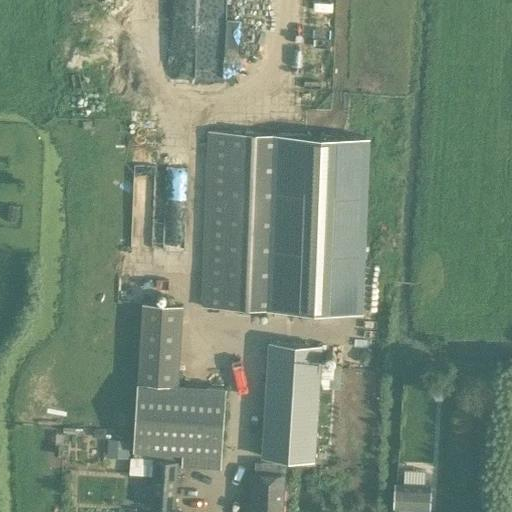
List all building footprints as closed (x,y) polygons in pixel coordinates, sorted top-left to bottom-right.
[(209,130),(202,305),(362,312),(370,137),(209,130)] [(221,467),(226,387),(178,384),(183,304),(143,302),(133,450),(183,453),(182,459),(182,465),(221,467)] [(270,341),(263,455),(291,456),(306,457),(310,458),(314,458),(319,387),(340,388),(341,365),(320,363),(321,345),(315,344),(311,344),(296,343),(270,341)] [(154,459),(151,507),(175,509),(178,461),(154,459)] [(282,462),(262,461),(261,473),(254,473),(254,487),(250,487),(248,511),(281,511),(283,474),(281,474),(282,462)] [(441,477),(403,477),(402,499),(441,500),(441,477)]
